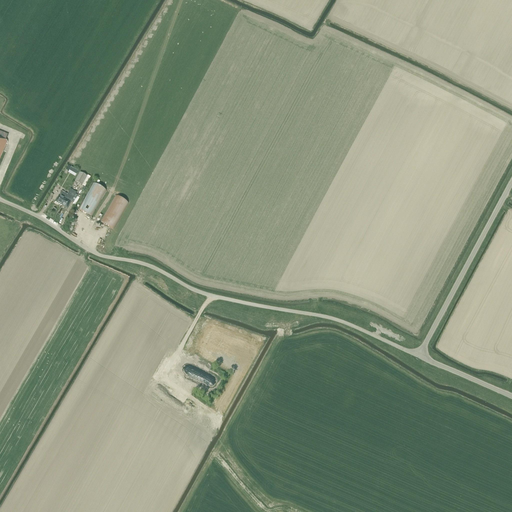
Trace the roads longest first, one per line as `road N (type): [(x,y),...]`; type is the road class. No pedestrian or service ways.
road 1 (unclassified): [(419,356),(342,321),(213,296),(147,265),(100,255),(0,199)]
road 2 (track): [(271,511),(223,450),(218,417),(172,378),(213,296)]
road 3 (tertiary): [(419,356),(511,181)]
